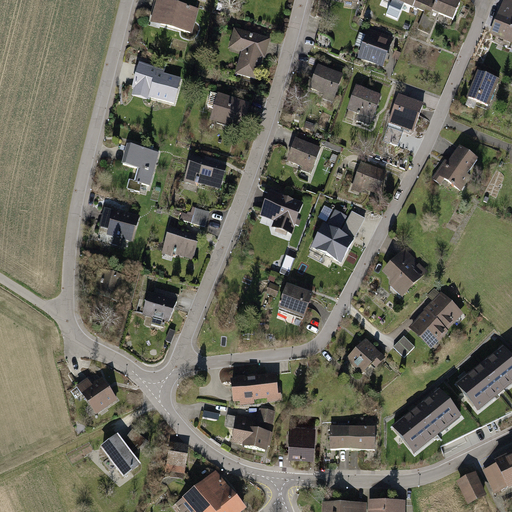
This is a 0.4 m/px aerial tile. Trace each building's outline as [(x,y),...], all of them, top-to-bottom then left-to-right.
[(160,4),(154,26),(194,37),(200,12),(182,8),(183,0),(155,0),(155,3),(160,4)] [(396,0),(419,10),(423,0),(396,0)] [(438,0),(437,3),(429,0),(423,0),(419,10),(425,12),(418,30),(430,35),(439,14),(453,20),(460,4),(451,0),(438,0)] [(511,0),(505,0),(491,35),(511,43),(511,0)] [(370,30),(359,58),(383,67),(394,38),(370,30)] [(244,55),(238,76),(259,82),(271,41),(237,31),(231,51),(244,55)] [(333,36),(317,33),(314,49),(330,52),(333,36)] [(142,64),(133,93),(176,105),(183,80),(163,74),(164,70),(142,64)] [(319,67),(311,90),(326,95),(324,99),(334,103),(344,75),(319,67)] [(479,74),(469,99),(490,107),(500,82),(479,74)] [(357,88),(349,111),(373,119),(382,97),(357,88)] [(220,96),(212,125),(245,134),(253,105),(220,96)] [(399,98),(390,123),(415,131),(424,106),(399,98)] [(403,133),(388,128),(383,142),(398,147),(403,133)] [(295,141),(288,162),(302,167),(301,170),(312,174),(320,149),(295,141)] [(129,144),(124,164),(134,167),(128,188),(142,192),(144,185),(151,187),(160,153),(129,144)] [(468,174),(478,161),(461,149),(450,165),(446,162),(436,176),(461,194),(473,177),(468,174)] [(191,157),(183,184),(197,188),(198,185),(219,190),(226,167),(191,157)] [(361,164),(352,191),(363,194),(365,191),(380,196),(388,173),(361,164)] [(303,204),(270,193),(262,216),(276,221),(273,228),(293,234),(296,225),(299,226),(301,222),(298,220),(303,204)] [(185,207),(182,220),(206,227),(210,214),(185,207)] [(107,209),(102,228),(109,230),(107,236),(115,238),(113,245),(123,248),(125,241),(134,243),(141,217),(107,209)] [(324,226),(312,248),(342,264),(354,241),(341,235),(339,233),(347,218),(335,211),(327,227),(324,226)] [(353,213),(341,235),(354,241),(365,220),(353,213)] [(169,229),(161,256),(174,260),(175,256),(193,261),(200,238),(169,229)] [(401,256),(384,274),(390,280),(391,289),(399,289),(406,295),(428,273),(420,266),(415,271),(415,262),(407,262),(401,256)] [(96,294),(121,301),(127,280),(102,273),(96,294)] [(288,287),(280,310),(305,319),(313,296),(288,287)] [(151,292),(144,314),(169,321),(180,295),(156,288),(155,293),(151,292)] [(442,296),(426,312),(428,314),(445,330),(461,314),(442,296)] [(428,314),(412,330),(431,348),(447,332),(445,330),(428,314)] [(393,348),(404,359),(415,348),(405,337),(393,348)] [(366,340),(347,361),(362,375),(371,365),(375,369),(386,357),(366,340)] [(511,386),(511,360),(503,349),(457,385),(478,412),(511,386)] [(248,379),(232,381),(234,403),(242,402),(242,407),(256,406),(256,400),(268,399),(269,404),(283,403),(281,391),(279,391),(277,376),(256,379),(255,375),(248,376),(248,379)] [(87,380),(78,386),(98,413),(117,400),(101,377),(91,385),(87,380)] [(461,419),(439,391),(393,427),(414,455),(461,419)] [(276,413),(260,410),(258,423),(274,426),(276,413)] [(237,418),(232,445),(245,448),(244,451),(265,456),(270,432),(254,429),(256,422),(237,418)] [(289,427),(288,457),(314,458),(315,428),(289,427)] [(352,429),(351,452),(376,453),(376,428),(352,429)] [(352,429),(330,429),(329,452),(351,452),(352,429)] [(118,437),(102,450),(125,480),(142,467),(118,437)] [(169,469),(185,472),(189,445),(173,443),(169,469)] [(511,458),(485,471),(496,496),(511,488),(511,458)] [(214,470),(183,497),(185,500),(176,508),(178,511),(245,511),(248,510),(214,470)] [(459,483),(470,505),(486,498),(475,476),(459,483)] [(368,511),(405,511),(406,502),(369,502),(368,511)] [(321,511),(365,511),(366,504),(322,503),(321,511)]
